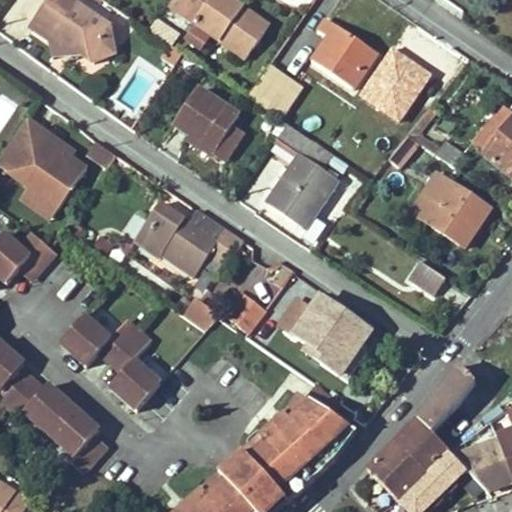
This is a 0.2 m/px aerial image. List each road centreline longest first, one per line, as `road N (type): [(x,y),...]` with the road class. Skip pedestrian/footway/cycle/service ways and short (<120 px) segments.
road 1 (residential): [(0,46),(445,364)]
road 2 (residential): [(445,364),(310,511)]
road 3 (residential): [(511,77),(399,0)]
